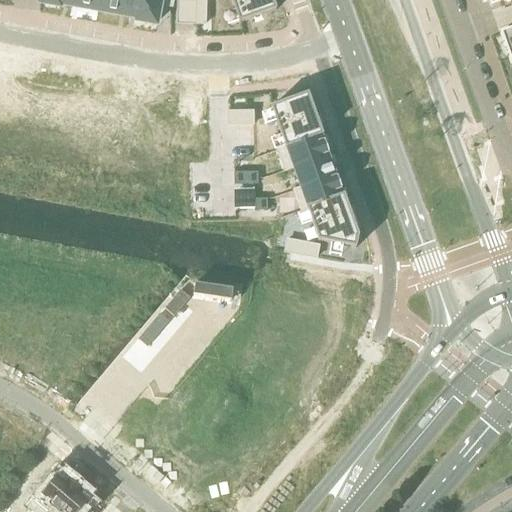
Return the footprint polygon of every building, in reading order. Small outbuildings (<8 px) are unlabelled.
[(71,0),(70,6),(99,12),(100,0),(71,0)] [(100,0),(99,12),(127,17),(130,0),(100,0)] [(130,0),(127,17),(137,19),(137,21),(156,25),(159,6),(171,8),(172,0),(130,0)] [(230,0),(239,23),(238,23),(239,24),(240,24),(240,23),(274,11),(274,12),(276,11),(275,9),(275,10),(271,0),(230,0)] [(511,0),(487,0),(489,7),(490,7),(490,8),(491,8),(492,8),(511,0)] [(178,2),(177,25),(195,25),(196,15),(196,5),(196,3),(178,2)] [(196,5),(196,15),(205,15),(205,5),(196,5)] [(196,15),(195,25),(205,25),(205,15),(196,15)] [(511,30),(499,35),(511,70),(511,30)] [(21,88),(14,126),(16,126),(34,129),(33,137),(47,139),(64,143),(67,125),(66,125),(51,123),(56,100),(54,100),(54,101),(46,99),(47,93),(21,88)] [(272,108),(271,109),(271,110),(272,110),(285,147),(285,148),(322,135),(321,134),(315,117),(315,115),(314,115),(308,97),(308,95),(306,96),(272,108)] [(134,138),(131,167),(163,171),(166,145),(200,145),(200,111),(154,111),(154,140),(134,138)] [(236,113),(228,114),(228,126),(233,126),(236,126),(236,113)] [(244,113),(236,113),(236,126),(244,126),(244,113)] [(252,113),(244,113),(244,126),(253,126),(252,113)] [(285,147),(276,151),(284,173),(293,170),(293,169),(329,156),(328,154),(324,142),(321,136),(322,136),(322,135),(285,148),(285,147)] [(329,156),(293,169),(293,170),(299,188),(300,189),(336,177),(329,156)] [(246,173),(234,173),(234,185),(246,185),(246,173)] [(258,173),(246,173),(246,185),(258,185),(258,173)] [(299,188),(293,191),(301,213),(307,211),(307,210),(344,197),(343,196),(341,190),(337,178),(336,178),(336,177),(300,189),(299,188)] [(344,197),(307,210),(307,211),(314,229),(313,229),(314,230),(318,240),(317,240),(318,242),(320,242),(354,248),(354,249),(355,249),(356,247),(355,247),(357,237),(358,237),(357,235),(350,217),(351,217),(350,215),(350,216),(343,198),(344,198),(344,197)] [(267,199),(255,200),(255,212),(267,212),(267,199)] [(287,241),(285,253),(296,255),(298,243),(287,241)] [(298,243),(296,255),(308,258),(310,245),(298,243)] [(310,245),(308,258),(316,259),(318,247),(310,245)] [(268,273),(266,285),(294,290),(296,278),(268,273)] [(144,404),(120,432),(210,508),(342,352),(354,286),(301,277),(296,305),(302,306),(298,330),(193,454),(165,431),(169,425),(159,416),(144,404)] [(0,306),(0,343),(9,323),(24,329),(38,296),(13,285),(3,308),(0,306)] [(48,316),(22,359),(48,374),(64,347),(79,361),(112,323),(92,306),(71,330),(48,316)] [(250,312),(245,318),(255,327),(260,321),(260,320),(250,312)] [(245,318),(240,324),(250,332),(255,327),(245,318)] [(240,324),(235,330),(245,338),(250,332),(240,324)] [(235,330),(230,336),(240,344),(245,338),(235,330)] [(230,336),(225,342),(235,350),(240,344),(230,336)] [(225,342),(220,347),(230,356),(235,350),(225,342)] [(220,347),(216,353),(225,361),(230,356),(220,347)] [(216,353),(210,360),(220,368),(221,367),(225,361),(216,353)] [(202,369),(197,375),(206,384),(211,378),(212,377),(202,369)] [(197,375),(192,381),(202,390),(206,384),(197,375)] [(192,381),(187,387),(197,395),(202,390),(192,381)] [(187,387),(182,393),(192,401),(197,395),(187,387)] [(182,393),(177,399),(187,407),(192,401),(182,393)] [(177,399),(172,405),(182,413),(187,407),(177,399)] [(172,405),(167,411),(177,419),(177,418),(182,413),(172,405)] [(57,477),(34,503),(44,511),(48,511),(52,507),(57,511),(80,511),(88,503),(81,498),(84,494),(66,478),(63,482),(57,477)]
